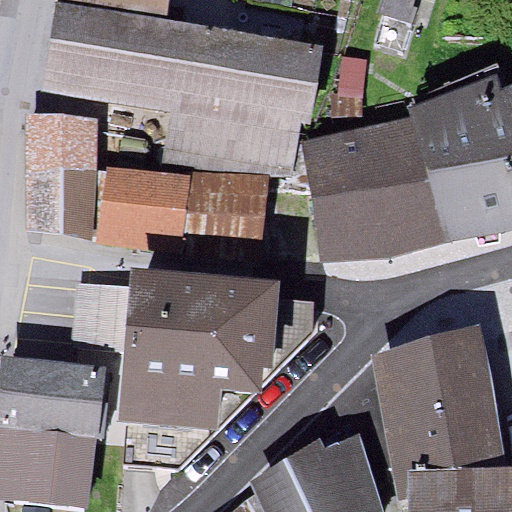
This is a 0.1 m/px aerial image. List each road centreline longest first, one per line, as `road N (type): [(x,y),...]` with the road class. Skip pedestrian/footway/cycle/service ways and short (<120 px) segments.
road 1 (residential): [(190,511),(383,308),(467,293),(511,275)]
road 2 (residential): [(29,0),(3,108),(0,162)]
